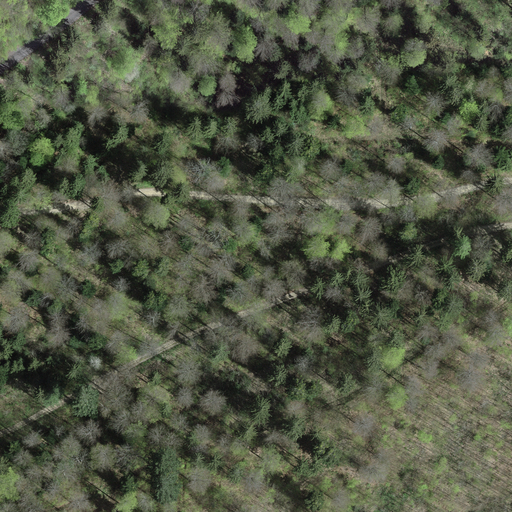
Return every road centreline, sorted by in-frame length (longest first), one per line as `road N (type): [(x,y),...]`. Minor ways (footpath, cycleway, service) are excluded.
road 1 (track): [(0,436),(209,325),(511,222)]
road 2 (track): [(0,213),(144,191),(377,202),(511,178)]
